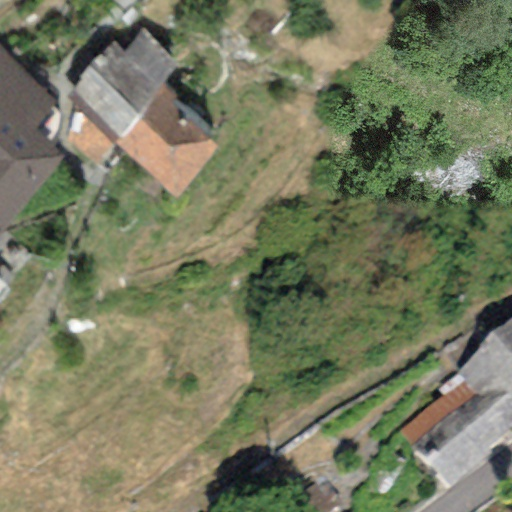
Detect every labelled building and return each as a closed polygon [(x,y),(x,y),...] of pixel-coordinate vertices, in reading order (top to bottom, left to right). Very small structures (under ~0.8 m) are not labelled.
[(160,83),(177,61),(143,29),(123,52),(114,43),(67,97),(114,144),(160,83)] [(0,229),(2,231),(66,157),(35,128),(58,102),(0,48),(0,229)] [(175,96),(160,83),(114,144),(175,196),(216,145),(171,102),(175,96)] [(511,323),(460,371),(468,380),(511,428),(511,323)] [(449,491),(511,431),(511,428),(468,380),(398,435),(449,491)] [(325,475),(289,505),(293,511),(328,511),(343,503),(325,475)]
